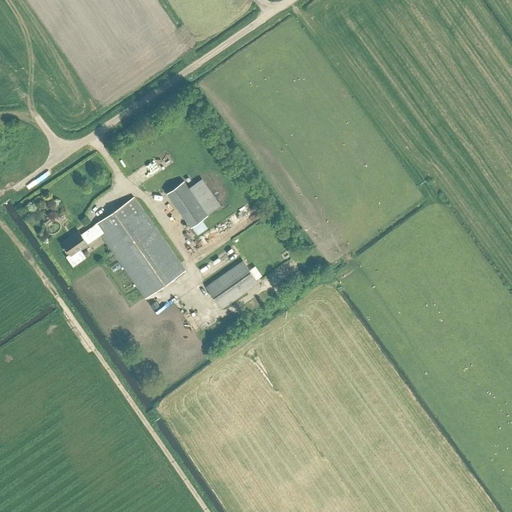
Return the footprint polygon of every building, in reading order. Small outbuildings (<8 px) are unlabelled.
[(166,154),(171,164),(179,159),(173,150),(166,154)] [(202,179),(189,188),(183,180),(167,192),(191,226),(207,214),(220,205),(202,179)] [(85,256),(80,248),(87,243),(85,240),(98,231),(145,297),(185,269),(134,196),(94,224),(94,225),(81,234),(78,230),(62,242),(69,252),(64,255),(72,265),(85,256)] [(211,244),(234,228),(231,225),(241,218),(238,213),(206,236),(211,244)] [(258,282),(242,260),(206,286),(222,308),(258,282)]
